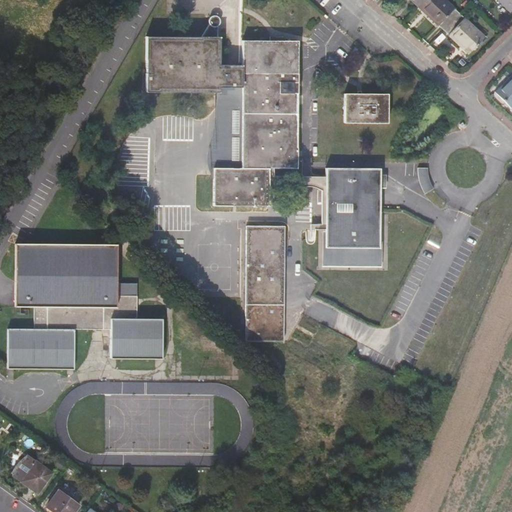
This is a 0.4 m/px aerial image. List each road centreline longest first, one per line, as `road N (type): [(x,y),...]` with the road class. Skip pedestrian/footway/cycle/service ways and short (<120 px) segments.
road 1 (residential): [(0,242),(138,0)]
road 2 (residential): [(457,93),(354,0)]
road 3 (residential): [(469,144),(441,155),(445,185),(474,190),(487,174),(486,159)]
